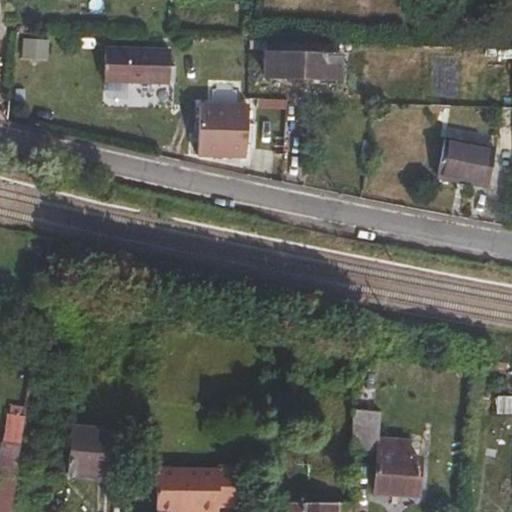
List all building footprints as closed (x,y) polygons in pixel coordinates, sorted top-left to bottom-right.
[(254,36),(255,31),(242,30),(241,40),(254,41),(254,36)] [(315,61),(315,46),(326,45),(325,34),(271,32),(270,38),(270,54),(277,55),(276,66),(315,68),(315,61)] [(332,62),(333,34),(325,34),(326,45),(315,46),(315,61),(332,62)] [(23,37),(22,57),(47,58),(48,38),(23,37)] [(159,73),(160,39),(95,37),(95,71),(159,73)] [(270,38),(259,37),(258,65),(276,66),(277,55),(270,54),(270,38)] [(332,73),(332,62),(315,61),(315,68),(315,72),(332,73)] [(236,94),(236,63),(206,63),(205,94),(236,94)] [(247,97),(247,88),(238,88),(238,94),(238,97),(247,97)] [(236,94),(205,94),(191,94),(190,145),(236,145),(238,97),(238,94),(236,94)] [(477,181),(484,145),(435,135),(429,172),(460,177),(477,181)] [(458,187),(460,177),(429,172),(426,182),(458,187)] [(372,403),(345,401),(344,444),(368,446),(365,482),(409,485),(413,447),(401,446),(402,432),(370,429),(372,403)] [(0,511),(10,511),(25,414),(0,410),(0,511)] [(98,435),(99,426),(61,423),(60,431),(98,435)] [(108,427),(99,426),(98,435),(95,472),(104,473),(108,427)] [(98,435),(60,431),(58,467),(95,472),(98,435)] [(226,504),(226,464),(209,464),(210,472),(182,471),(182,466),(149,465),(148,507),(188,508),(187,511),(210,511),(210,504),(226,504)] [(343,511),(344,493),(277,491),(276,511),(343,511)]
